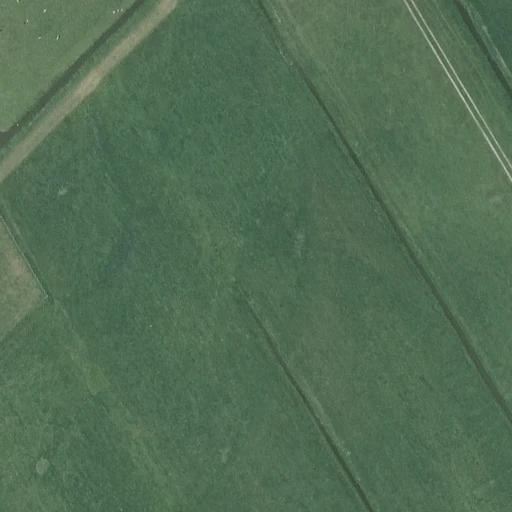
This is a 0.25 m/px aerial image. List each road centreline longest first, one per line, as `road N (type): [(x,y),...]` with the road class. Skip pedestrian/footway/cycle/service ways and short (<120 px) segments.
road 1 (track): [(167,0),(0,172)]
road 2 (track): [(511,177),(406,0)]
